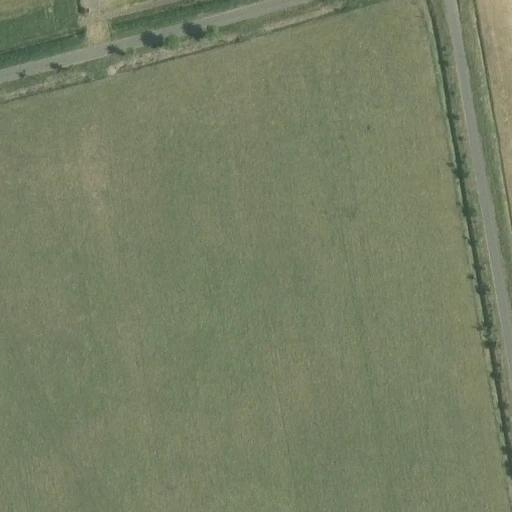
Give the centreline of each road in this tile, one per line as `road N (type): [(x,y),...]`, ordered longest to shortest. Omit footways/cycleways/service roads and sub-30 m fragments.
road 1 (unclassified): [(511,359),(449,0)]
road 2 (unclassified): [(298,0),(0,79)]
